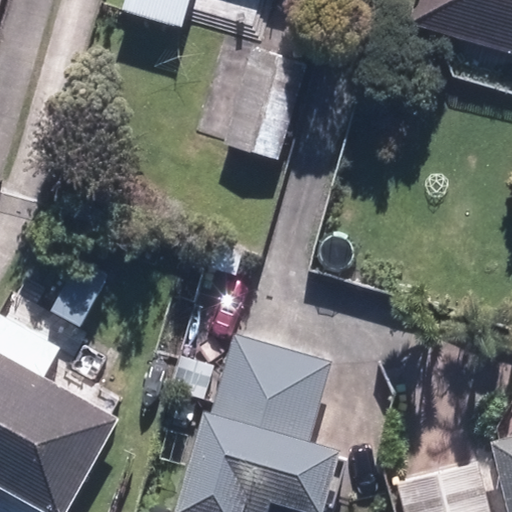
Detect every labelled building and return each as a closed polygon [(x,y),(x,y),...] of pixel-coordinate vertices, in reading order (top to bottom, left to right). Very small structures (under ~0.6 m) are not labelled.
[(511,0),(428,0),(424,17),(511,43),(511,0)] [(251,49),(229,133),(266,142),(288,59),(251,49)] [(339,357),(245,331),(193,511),(323,511),(327,497),(343,501),(361,437),(320,426),(339,357)] [(0,341),(0,471),(70,511),(75,511),(131,416),(0,341)] [(499,511),(486,460),(409,479),(417,511),(499,511)]
